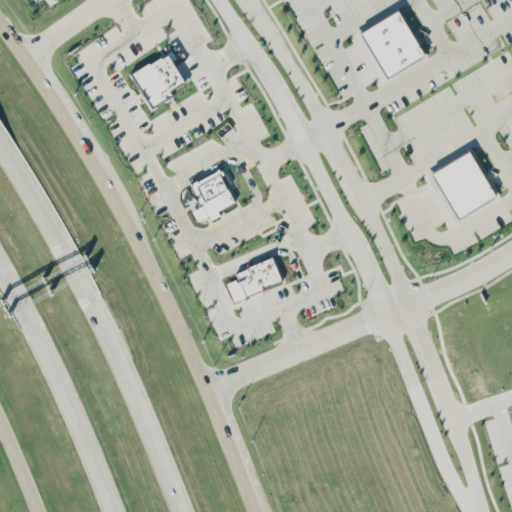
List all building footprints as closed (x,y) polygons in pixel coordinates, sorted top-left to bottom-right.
[(357,32),(382,79),(422,58),(397,11),(357,32)] [(130,73),(149,109),(172,96),(169,91),(184,83),(167,53),(130,73)] [(493,200),(470,152),(428,172),(451,220),(493,200)] [(234,201),(225,184),(230,182),(223,167),(189,183),(200,205),(191,210),(196,220),(208,214),(210,219),(219,214),(217,210),(234,201)] [(226,282),(232,300),(281,283),(271,257),(234,271),(236,278),(226,282)]
